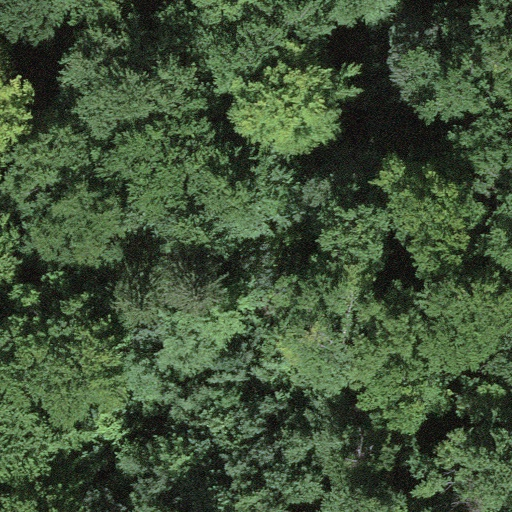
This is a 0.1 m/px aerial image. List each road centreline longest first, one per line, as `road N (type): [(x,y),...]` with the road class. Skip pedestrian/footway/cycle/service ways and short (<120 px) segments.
road 1 (track): [(0,445),(230,318),(511,195)]
road 2 (track): [(89,0),(0,91)]
